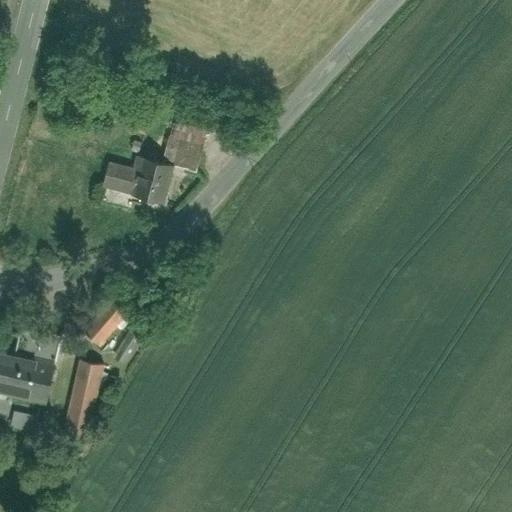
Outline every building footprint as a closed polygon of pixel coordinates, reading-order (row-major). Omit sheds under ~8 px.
[(199,168),(209,129),(174,119),(163,159),(176,162),(199,168)] [(163,159),(138,152),(134,164),(109,157),(102,182),(166,199),(176,162),(163,159)] [(118,287),(85,327),(102,341),(135,302),(118,287)] [(142,313),(116,354),(127,361),(153,320),(142,313)] [(21,322),(15,348),(56,359),(62,332),(21,322)] [(15,348),(0,344),(0,389),(45,401),(56,359),(15,348)] [(103,362),(80,357),(65,425),(88,430),(103,362)] [(38,412),(15,409),(12,427),(35,431),(38,412)]
